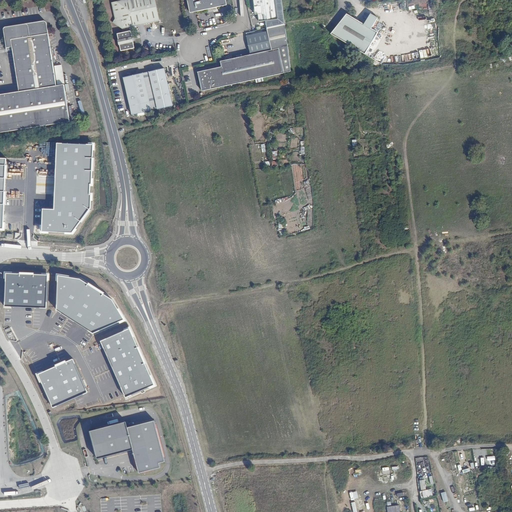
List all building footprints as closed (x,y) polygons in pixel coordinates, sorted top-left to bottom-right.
[(170,19),(165,0),(125,0),(113,3),(116,19),(113,23),(122,29),(124,33),(118,34),(122,52),(135,49),(132,31),(129,32),(128,29),(170,19)] [(261,24),(280,20),(276,0),(254,0),(257,17),(260,16),(261,24)] [(347,44),(366,57),(371,60),(378,35),(371,30),(378,18),(371,14),(364,25),(347,14),(331,34),(347,44)] [(0,95),(0,133),(67,124),(62,87),(55,88),(45,23),(6,28),(5,29),(4,29),(3,30),(3,32),(5,43),(5,49),(11,48),(12,51),(17,93),(0,95)] [(263,78),(291,71),(286,24),(267,28),(272,50),(220,60),(222,66),(198,71),(202,90),(255,79),(255,82),(263,80),(263,78)] [(5,49),(5,43),(3,43),(5,52),(12,51),(11,48),(5,49)] [(122,77),(128,107),(129,112),(130,115),(144,112),(144,111),(155,109),(155,110),(170,107),(163,69),(122,77)] [(93,144),(58,143),(56,209),(43,209),(43,233),(72,234),(91,210),(93,144)] [(48,275),(6,274),(5,306),(47,308),(48,275)] [(81,278),(57,275),(58,309),(93,334),(126,321),(113,299),(81,278)] [(155,386),(130,329),(101,342),(126,398),(155,386)] [(89,392),(73,359),(38,375),(54,408),(89,392)] [(99,461),(135,452),(141,476),(163,470),(161,465),(167,464),(157,422),(130,429),(128,424),(92,433),(99,461)] [(489,456),(481,457),(481,464),(489,464),(489,456)] [(432,494),(431,489),(426,490),(425,480),(420,481),(422,492),(420,493),(421,496),(432,494)]
